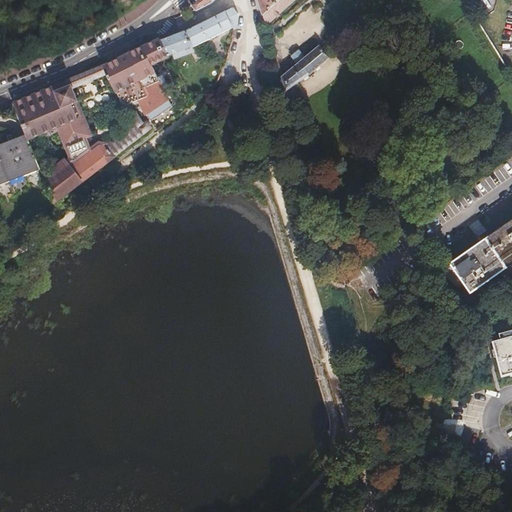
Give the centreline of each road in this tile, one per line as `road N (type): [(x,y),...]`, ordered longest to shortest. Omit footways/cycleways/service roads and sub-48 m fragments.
road 1 (track): [(273,163),(353,437)]
road 2 (secondary): [(0,92),(100,52),(150,20)]
